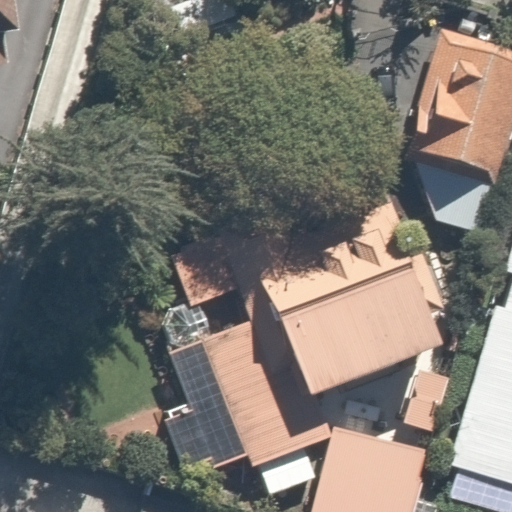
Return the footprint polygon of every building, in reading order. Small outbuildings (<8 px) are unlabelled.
[(0,102),(32,101),(27,4),(0,5),(0,102)] [(511,149),(511,60),(442,43),(411,164),(502,188),(511,149)] [(422,267),(214,348),(252,445),(459,364),(422,267)] [(511,268),(450,473),(511,491),(511,268)] [(412,511),(429,460),(348,435),(323,511),(412,511)]
